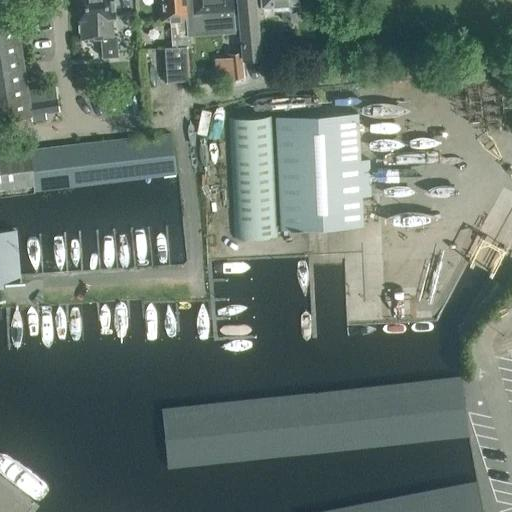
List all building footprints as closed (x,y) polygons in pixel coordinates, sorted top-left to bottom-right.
[(102,57),(118,56),(117,35),(114,35),(112,16),(115,16),(113,0),(76,0),(78,19),(80,19),(80,23),(79,25),(79,31),(81,33),(81,38),(101,37),(102,57)] [(161,0),(162,5),(160,7),(161,14),(163,16),(163,19),(171,19),(173,47),(164,47),(166,81),(191,79),(188,32),(187,17),(185,0),(161,0)] [(185,0),(187,17),(188,32),(216,30),(215,16),(234,14),(233,0),(185,0)] [(237,0),(243,58),(261,56),(255,0),(237,0)] [(283,19),(298,17),(297,2),(298,2),(297,0),(261,0),(262,5),(282,3),(283,19)] [(0,22),(0,118),(9,117),(32,113),(31,109),(28,91),(27,86),(27,85),(17,20),(0,22)] [(244,76),(242,52),(227,53),(227,58),(229,78),(244,76)] [(55,81),(27,86),(28,91),(31,109),(32,113),(33,119),(46,117),(45,111),(59,109),(55,81)] [(195,133),(224,137),(227,111),(199,107),(195,133)] [(272,113),(228,116),(234,238),(278,236),(272,113)] [(362,225),(360,196),(370,195),(368,160),(359,160),(356,113),(276,116),(281,229),(362,225)] [(172,134),(0,152),(0,186),(33,183),(34,190),(176,174),(172,134)] [(0,233),(0,284),(17,284),(17,275),(15,233),(0,233)] [(163,408),(170,467),(467,435),(461,376),(163,408)] [(481,511),(475,481),(320,511),(481,511)]
